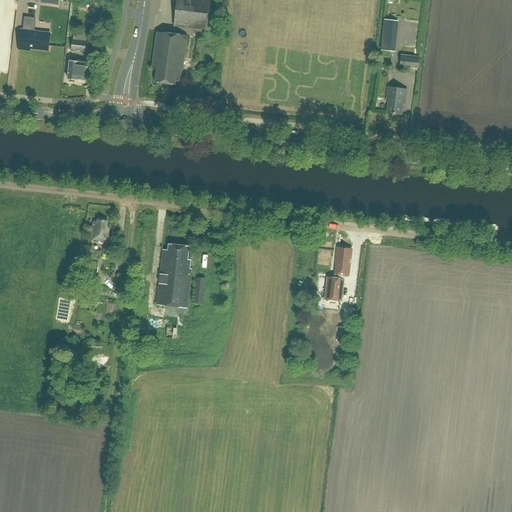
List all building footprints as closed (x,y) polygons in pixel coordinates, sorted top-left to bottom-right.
[(176,0),(174,23),(207,27),(210,0),(176,0)] [(100,3),(91,2),(90,11),(100,12),(100,3)] [(29,6),(28,16),(37,16),(38,7),(29,6)] [(24,19),(22,40),(20,40),(18,49),(29,51),(29,49),(48,51),(50,35),(33,33),(35,20),(24,19)] [(385,20),(382,50),(396,51),(399,22),(385,20)] [(152,67),(157,68),(155,83),(175,86),(176,79),(180,79),(181,71),(183,71),(187,36),(178,35),(166,33),(166,34),(157,33),(152,67)] [(72,40),(71,51),(85,53),(86,42),(72,40)] [(419,58),(414,57),(400,55),(399,68),(417,70),(419,58)] [(69,62),(67,80),(76,81),(76,80),(87,82),(89,64),(81,63),(81,61),(70,60),(70,62),(69,62)] [(405,102),(406,90),(388,88),(387,100),(389,100),(387,114),(401,116),(403,102),(405,102)] [(93,222),(90,240),(92,240),(92,241),(108,243),(109,227),(107,227),(108,221),(97,220),(97,222),(93,222)] [(168,251),(163,250),(156,306),(187,309),(191,270),(190,270),(191,261),(188,260),(189,247),(169,244),(168,251)] [(349,251),(349,249),(340,248),(340,250),(337,249),(333,279),(328,278),(325,299),(341,302),(344,276),(349,277),(352,251),(349,251)] [(89,264),(87,272),(97,273),(99,266),(89,264)] [(97,287),(99,275),(87,273),(85,285),(97,287)] [(206,279),(196,278),(194,303),(203,304),(206,279)] [(337,343),(346,343),(348,328),(339,327),(337,343)]
